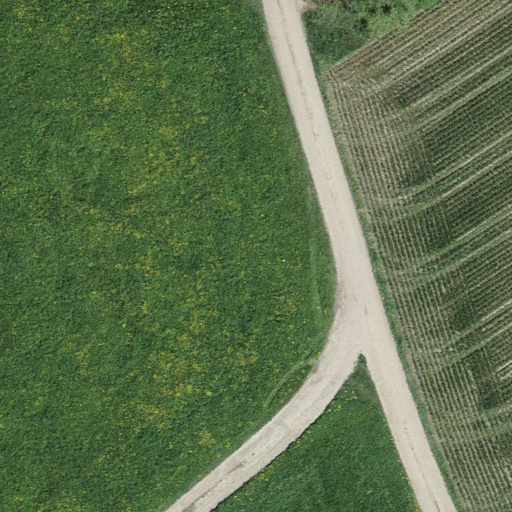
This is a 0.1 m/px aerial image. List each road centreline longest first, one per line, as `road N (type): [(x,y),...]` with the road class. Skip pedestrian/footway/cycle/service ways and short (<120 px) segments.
road 1 (track): [(441,511),(362,324),(287,0)]
road 2 (track): [(200,511),(312,416),(362,324)]
